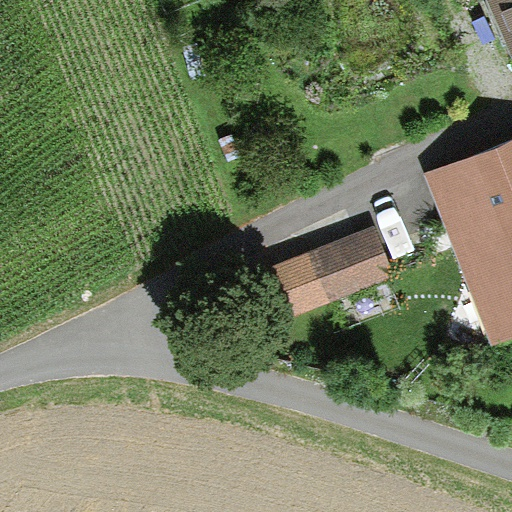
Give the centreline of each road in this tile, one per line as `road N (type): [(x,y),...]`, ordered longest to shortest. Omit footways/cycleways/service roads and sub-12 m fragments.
road 1 (track): [(0,365),(511,109)]
road 2 (track): [(0,367),(97,350),(192,364),(511,469)]
